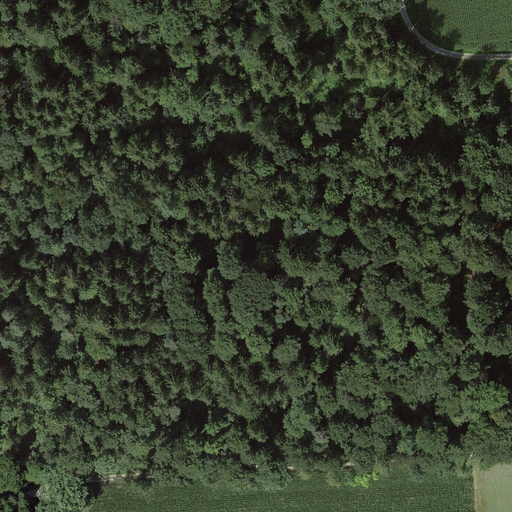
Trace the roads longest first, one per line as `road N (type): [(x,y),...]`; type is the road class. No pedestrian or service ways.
road 1 (track): [(58,511),(54,487),(104,476),(511,450)]
road 2 (track): [(511,58),(441,56),(422,47),(407,31),(399,0)]
